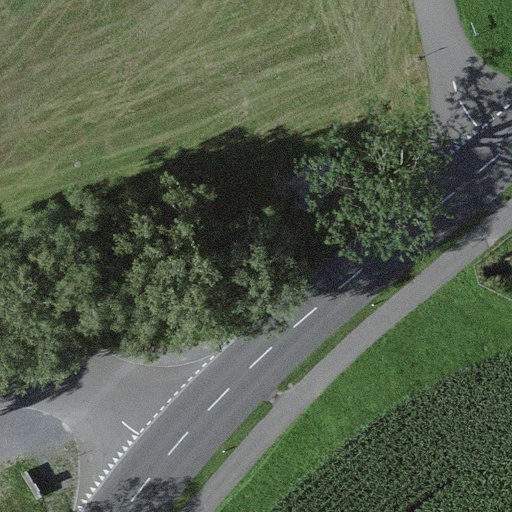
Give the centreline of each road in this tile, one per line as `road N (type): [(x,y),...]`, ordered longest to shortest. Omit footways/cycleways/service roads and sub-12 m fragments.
road 1 (tertiary): [(488,165),(239,379),(125,511)]
road 2 (unclassified): [(488,165),(449,74),(432,0)]
